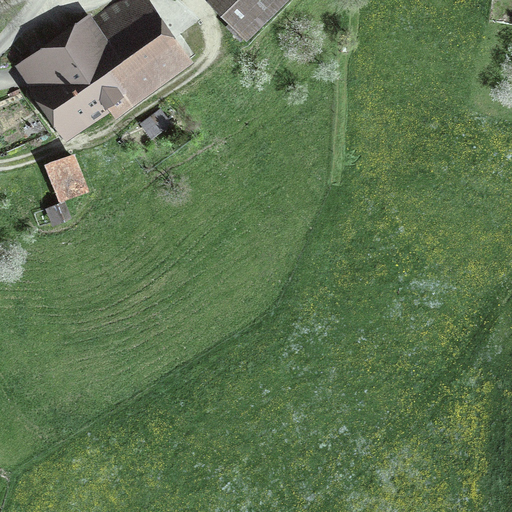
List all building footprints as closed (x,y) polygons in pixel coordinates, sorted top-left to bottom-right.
[(184,62),(139,0),(125,0),(118,3),(89,25),(87,21),(62,38),(56,29),(21,54),(42,83),(31,91),(58,129),(108,94),(118,108),(184,62)] [(246,32),(278,0),(224,0),(220,5),(246,32)] [(152,132),(168,120),(158,108),(142,120),(152,132)] [(75,148),(44,160),(59,200),(90,188),(75,148)] [(63,203),(54,206),(60,221),(69,216),(63,203)]
